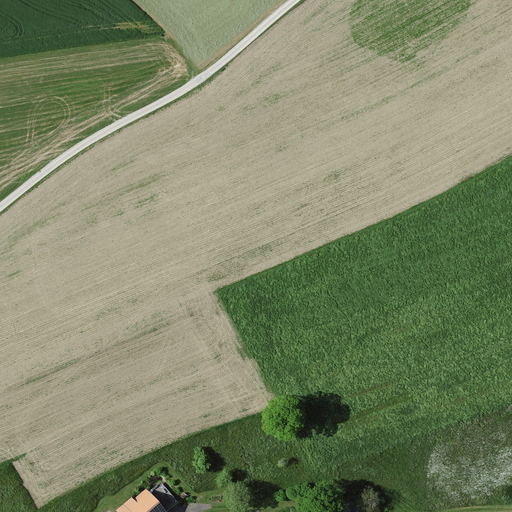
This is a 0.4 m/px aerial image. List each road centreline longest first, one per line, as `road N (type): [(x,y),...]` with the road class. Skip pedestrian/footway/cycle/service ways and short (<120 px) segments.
road 1 (unclassified): [(201,78),(0,206)]
road 2 (track): [(193,509),(376,493),(419,511)]
